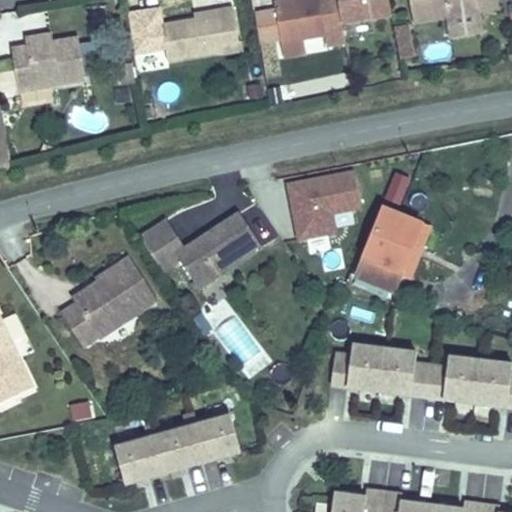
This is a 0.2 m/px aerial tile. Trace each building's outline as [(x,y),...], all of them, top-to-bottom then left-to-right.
[(88,12),(86,5),(85,0),(59,0),(57,0),(60,10),(61,17),(88,12)] [(185,0),(190,27),(250,15),(248,4),(264,0),(263,0),(185,0)] [(303,0),(306,10),(349,0),(303,0)] [(51,54),(81,48),(118,42),(111,1),(86,5),(88,12),(61,17),(60,10),(44,12),(51,54)] [(396,59),(411,59),(411,26),(395,26),(396,59)] [(14,83),(35,80),(25,28),(0,32),(0,78),(13,76),(14,83)] [(159,50),(156,31),(141,34),(144,52),(159,50)] [(84,63),(81,48),(51,54),(54,69),(84,63)] [(333,215),(362,209),(353,167),(282,182),(295,244),(338,235),(333,215)] [(403,289),(426,217),(383,205),(362,277),(403,289)] [(209,284),(264,241),(237,207),(182,249),(209,284)] [(112,281),(71,309),(93,339),(111,326),(115,331),(163,297),(132,255),(106,273),(112,281)] [(66,302),(71,309),(112,281),(106,273),(66,302)] [(0,394),(34,376),(0,310),(0,394)] [(511,357),(453,350),(451,360),(419,356),(421,345),(356,336),(355,347),(339,345),(335,376),(511,400),(511,357)] [(71,423),(92,418),(89,402),(67,406),(71,423)] [(130,481),(246,448),(234,407),(118,441),(130,481)] [(339,484),(338,489),(335,511),(511,511),(511,504),(507,504),(508,497),(471,493),(470,500),(407,492),(408,485),(371,481),(371,488),(339,484)] [(331,511),(333,495),(323,494),(320,511),(331,511)]
